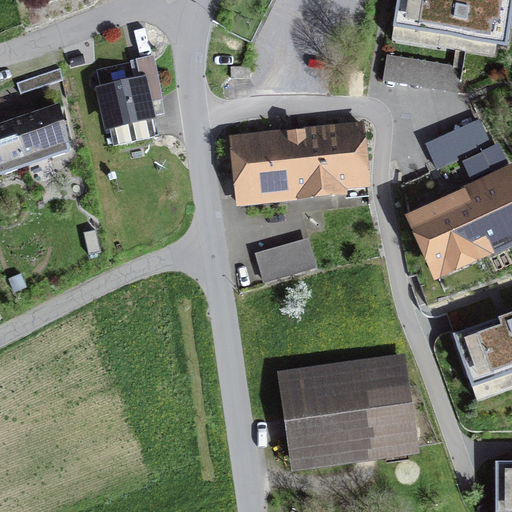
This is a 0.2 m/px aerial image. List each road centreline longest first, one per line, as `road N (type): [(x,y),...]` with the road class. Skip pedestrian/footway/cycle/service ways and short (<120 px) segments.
road 1 (residential): [(213,252),(250,511)]
road 2 (residential): [(191,2),(188,51),(213,252)]
road 3 (residential): [(0,338),(47,312),(213,252)]
road 4 (residential): [(0,57),(127,9),(191,2)]
